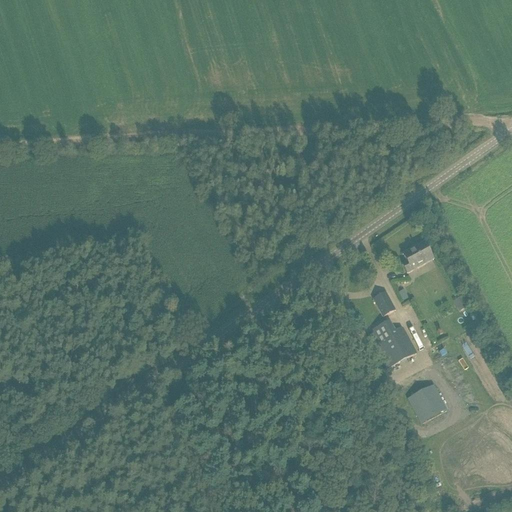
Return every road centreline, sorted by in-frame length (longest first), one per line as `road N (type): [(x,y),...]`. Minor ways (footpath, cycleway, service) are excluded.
road 1 (tertiary): [(0,487),(511,130)]
road 2 (track): [(511,124),(0,150)]
